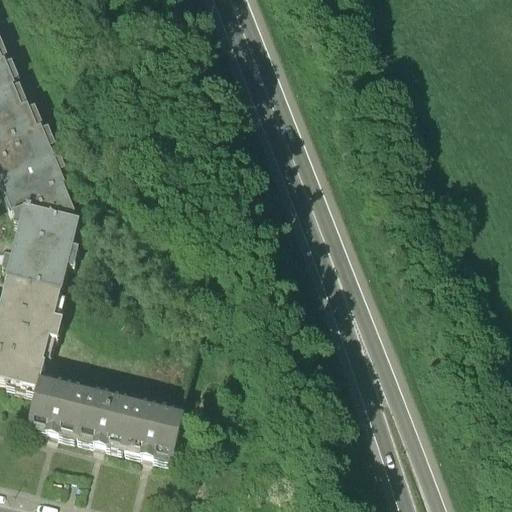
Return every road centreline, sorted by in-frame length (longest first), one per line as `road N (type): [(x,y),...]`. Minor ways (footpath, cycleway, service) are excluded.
road 1 (primary): [(230,0),(342,283)]
road 2 (primary): [(439,511),(382,345),(342,283)]
road 3 (primary): [(342,283),(409,511)]
